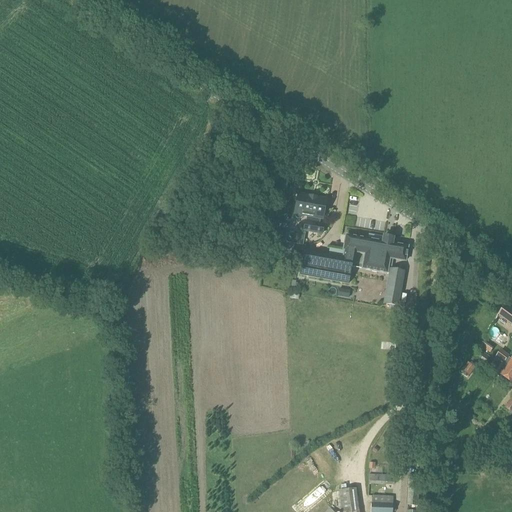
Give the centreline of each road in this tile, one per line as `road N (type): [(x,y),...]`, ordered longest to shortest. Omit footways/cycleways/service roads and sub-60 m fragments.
road 1 (tertiary): [(511,287),(80,0)]
road 2 (unknown): [(415,219),(409,363),(365,441),(364,511)]
